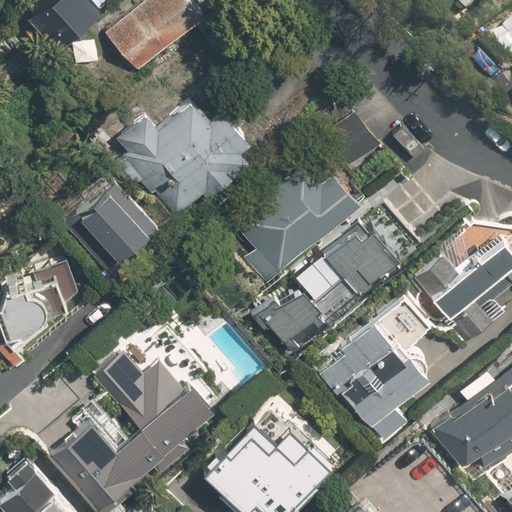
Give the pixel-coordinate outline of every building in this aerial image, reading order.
[(40,0),(27,12),(56,44),(104,0),(40,0)] [(200,6),(194,0),(139,0),(105,29),(133,62),(200,6)] [(27,39),(7,47),(18,73),(38,65),(27,39)] [(118,161),(136,181),(141,176),(152,189),(159,183),(179,206),(203,185),(210,192),(252,155),(239,141),(249,133),(220,101),(208,112),(191,92),(158,121),(146,108),(115,136),(128,151),(118,161)] [(382,139),(352,103),(327,125),(357,161),(382,139)] [(273,280),(360,198),(330,166),(324,171),(304,150),(231,217),(258,246),(249,254),(273,280)] [(154,226),(112,178),(65,219),(108,267),(154,226)] [(339,270),(357,290),(400,252),(364,212),(321,250),(339,270)] [(495,295),(511,279),(511,245),(500,232),(477,253),(459,233),(414,273),(469,335),(503,304),(495,295)] [(46,306),(65,300),(78,287),(67,250),(10,267),(14,281),(0,285),(0,348),(14,362),(25,352),(17,344),(51,311),(46,306)] [(314,292),(329,279),(309,257),(294,271),(302,279),(283,297),(275,288),(255,306),(293,348),(332,313),(314,292)] [(378,308),(372,314),(318,361),(384,438),(410,416),(395,398),(430,368),(408,343),(378,308)] [(126,343),(97,370),(142,418),(113,445),(138,472),(213,403),(193,382),(187,388),(157,356),(147,366),(126,343)] [(511,348),(429,420),(461,457),(473,446),(482,457),(511,430),(511,348)] [(235,511),(286,511),(324,471),(319,466),(336,448),(273,389),(202,465),(243,503),(235,511)] [(83,423),(53,449),(97,500),(127,475),(83,423)] [(0,486),(0,505),(6,511),(80,511),(27,451),(14,462),(20,469),(0,486)] [(376,511),(365,499),(351,511),(376,511)]
